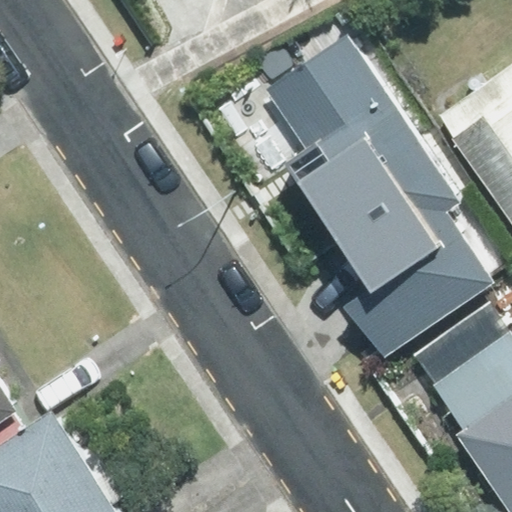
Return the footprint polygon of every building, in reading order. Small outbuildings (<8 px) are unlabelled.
[(478,194),(363,29),(272,92),(392,264),(358,288),(400,347),(508,272),(462,206),(478,194)] [(511,66),(447,112),(511,205),(511,66)] [(511,338),(507,342),(486,313),(455,335),(471,357),(435,384),(511,491),(511,338)] [(0,425),(34,403),(0,353),(0,425)] [(137,511),(65,406),(0,449),(0,511),(137,511)]
